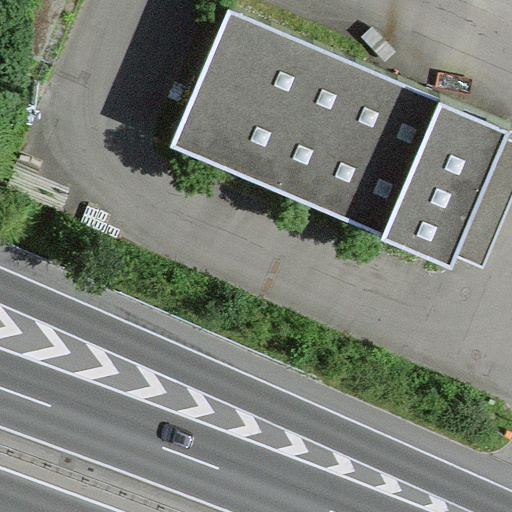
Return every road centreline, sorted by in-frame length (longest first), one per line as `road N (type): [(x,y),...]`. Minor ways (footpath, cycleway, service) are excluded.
road 1 (motorway): [(493,511),(0,298)]
road 2 (motorway): [(311,511),(0,390)]
